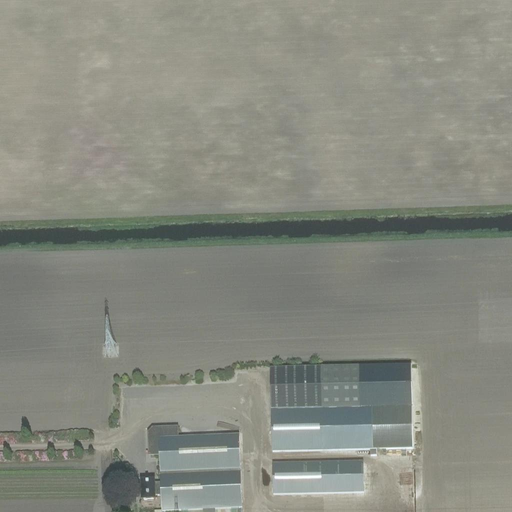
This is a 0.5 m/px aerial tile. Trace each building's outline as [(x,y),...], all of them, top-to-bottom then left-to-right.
[(411,367),(271,370),(272,410),(412,407),(411,367)] [(412,409),(272,412),(273,453),(370,451),(370,456),(377,456),(377,451),(413,450),(412,409)] [(239,510),(237,438),(179,440),(178,427),(152,428),(147,432),(148,457),(160,456),(161,484),(162,497),(162,511),(166,511),(191,511),(239,510)] [(274,493),(274,496),(365,494),(364,463),(273,465),(273,473),(274,493)] [(156,497),(162,497),(161,484),(155,484),(155,481),(141,482),(142,501),(156,501),(156,497)]
